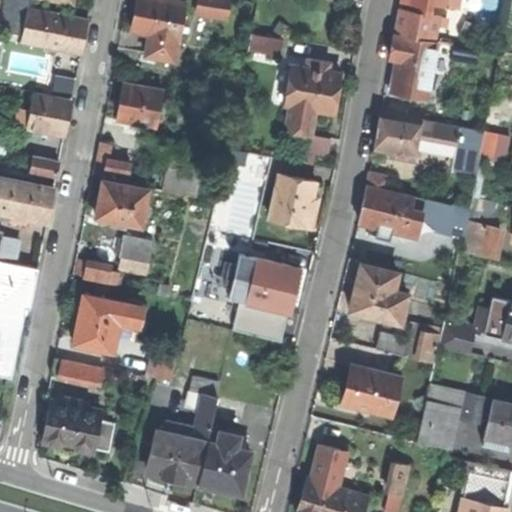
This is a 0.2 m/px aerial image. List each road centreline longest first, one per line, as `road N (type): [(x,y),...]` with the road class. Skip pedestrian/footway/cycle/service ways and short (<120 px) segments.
road 1 (residential): [(269,511),(353,171),(383,0)]
road 2 (residential): [(12,475),(107,0)]
road 3 (residential): [(130,511),(12,475)]
